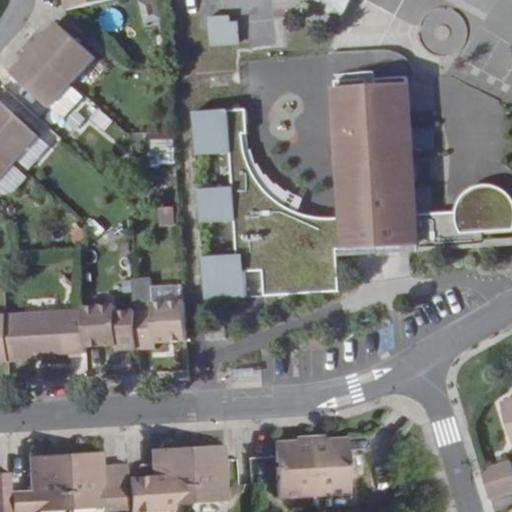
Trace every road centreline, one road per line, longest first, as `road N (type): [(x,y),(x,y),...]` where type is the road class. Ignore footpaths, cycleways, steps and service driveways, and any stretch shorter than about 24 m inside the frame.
road 1 (unclassified): [(424,355),(317,399),(0,418)]
road 2 (unknown): [(197,406),(188,94)]
road 3 (unclassified): [(469,511),(424,355)]
